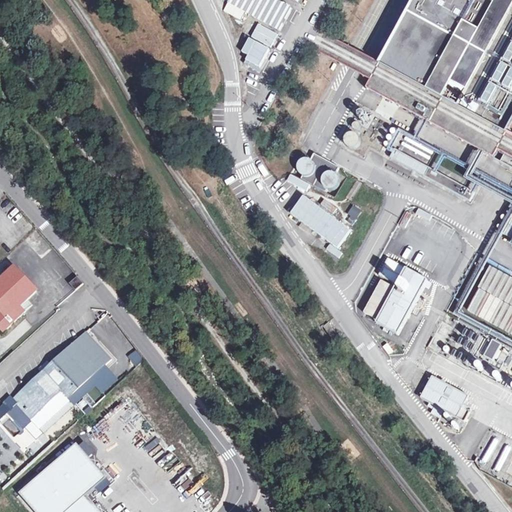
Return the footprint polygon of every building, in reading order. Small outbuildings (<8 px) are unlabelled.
[(278,0),(227,0),(222,11),(239,19),(242,13),(279,31),(291,6),(278,0)] [(511,0),(415,0),(366,89),(494,159),(498,151),(507,134),(511,125),(511,0)] [(257,23),(249,37),(270,47),(277,34),(257,23)] [(260,70),(269,48),(252,41),(243,63),(260,70)] [(511,136),(507,134),(498,151),(511,157),(511,136)] [(469,202),(474,193),(395,150),(390,159),(469,202)] [(336,175),(335,174),(339,168),(314,154),(310,160),(309,160),(308,160),(307,160),(306,160),(304,160),(303,160),(302,161),(301,161),(300,162),(300,163),(299,163),(299,165),(298,166),(298,167),(298,168),(298,169),(298,170),(299,172),(299,173),(300,174),(301,174),(302,175),(302,176),(300,179),(325,193),(327,189),(328,190),(330,190),(331,190),(332,190),(333,190),(334,190),(335,189),(336,188),(337,188),(338,187),(339,186),(339,185),(339,184),(340,183),(340,181),(339,180),(339,179),(339,178),(338,177),(337,176),(336,175)] [(450,165),(449,174),(457,175),(458,166),(450,165)] [(288,213),(331,246),(346,227),(334,217),(333,219),(301,195),(288,213)] [(354,206),(345,213),(351,221),(360,214),(354,206)] [(388,259),(379,276),(397,286),(378,321),(399,333),(425,287),(428,289),(431,284),(428,282),(428,281),(388,259)] [(16,268),(0,283),(0,326),(1,326),(6,331),(25,312),(21,307),(39,291),(16,268)] [(71,283),(77,290),(85,283),(79,276),(71,283)] [(342,339),(329,321),(320,327),(334,345),(342,339)] [(88,331),(50,366),(53,368),(76,394),(113,359),(88,331)] [(503,343),(494,338),(485,355),(494,360),(503,343)] [(135,365),(143,359),(136,349),(128,355),(135,365)] [(50,366),(24,390),(26,393),(47,373),(63,392),(70,399),(76,394),(53,368),(50,366)] [(24,390),(13,400),(24,412),(28,409),(36,417),(63,392),(47,373),(26,393),(24,390)] [(434,376),(422,398),(431,403),(429,406),(434,409),(436,406),(465,423),(473,410),(465,406),(470,397),(434,376)] [(36,417),(32,421),(39,428),(71,400),(70,399),(63,392),(36,417)] [(28,409),(24,412),(32,421),(36,417),(28,409)] [(21,450),(31,459),(52,438),(42,429),(21,450)] [(79,443),(21,493),(37,511),(104,511),(90,495),(110,478),(79,443)] [(10,451),(0,459),(0,460),(6,467),(16,458),(10,451)]
